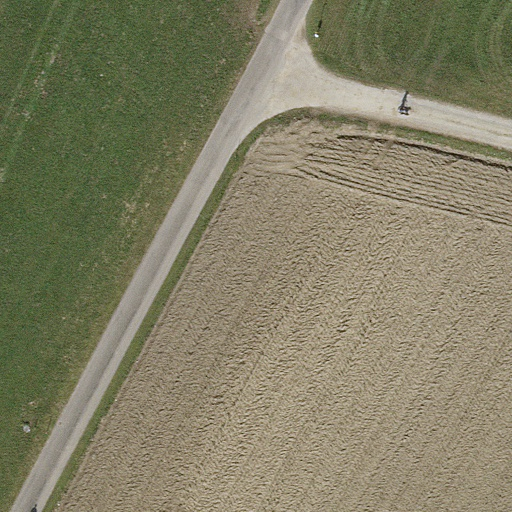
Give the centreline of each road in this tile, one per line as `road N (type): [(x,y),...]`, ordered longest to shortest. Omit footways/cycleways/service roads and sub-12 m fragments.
road 1 (track): [(31,511),(263,80)]
road 2 (track): [(263,80),(511,140)]
